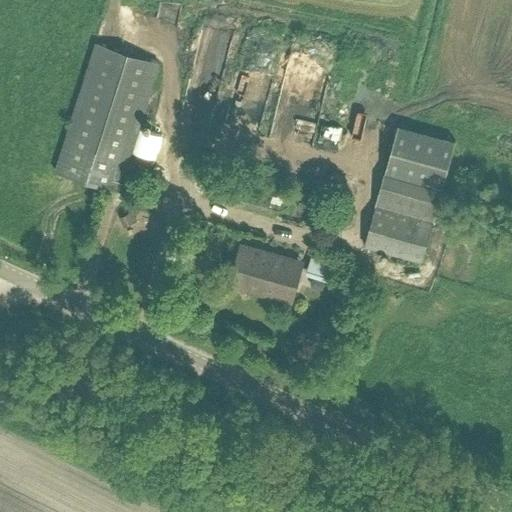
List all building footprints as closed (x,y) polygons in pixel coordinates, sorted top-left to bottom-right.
[(253,93),(276,37),(253,27),(218,111),(244,121),(255,94),(253,93)] [(127,192),(136,164),(126,161),(157,60),(93,40),(53,169),(127,192)] [(347,102),(337,112),(346,120),(355,111),(347,102)] [(423,260),(457,141),(399,124),(365,243),(423,260)] [(264,181),(266,198),(277,197),(275,179),(264,181)] [(290,306),(302,267),(260,255),(262,251),(240,244),(229,284),(262,294),(261,298),(290,306)] [(313,256),(308,272),(330,279),(335,263),(313,256)]
